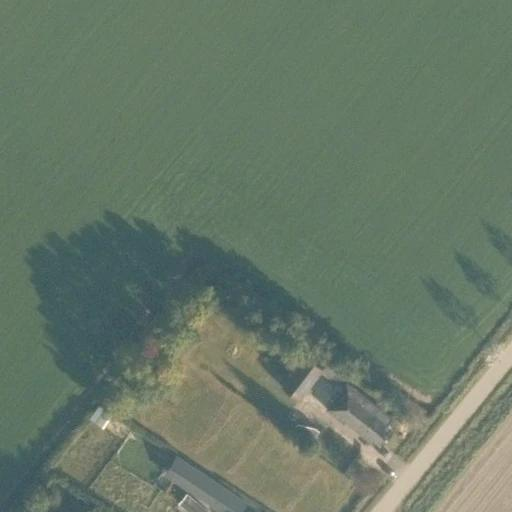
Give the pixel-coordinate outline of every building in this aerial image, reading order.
[(310,349),(281,387),(299,401),(322,371),(331,378),(337,370),(310,349)] [(337,370),(331,378),(343,387),(347,382),(349,379),(337,370)] [(375,438),(380,442),(393,427),(387,423),(391,418),(347,382),(343,387),(326,408),(344,423),(345,421),(372,441),(375,438)] [(99,404),(90,418),(102,427),(112,413),(99,404)] [(249,511),(244,507),(249,500),(177,453),(165,472),(215,504),(225,511),(257,511),(253,508),(249,511)] [(178,503),(189,511),(206,511),(209,509),(187,491),(178,503)]
